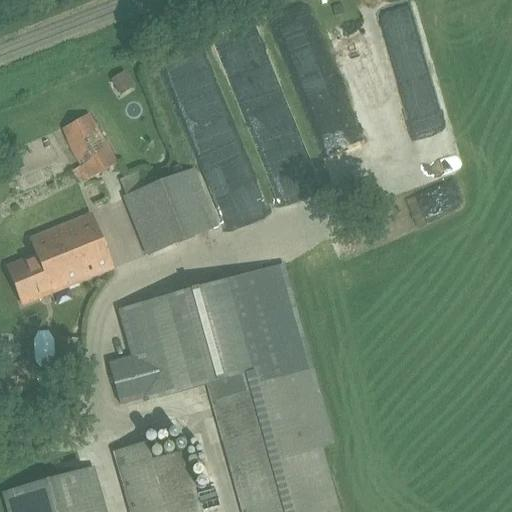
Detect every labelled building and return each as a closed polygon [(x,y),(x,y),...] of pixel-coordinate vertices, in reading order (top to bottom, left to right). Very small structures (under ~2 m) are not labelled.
[(361,73),(364,127),(391,125),(388,71),(361,73)] [(317,94),(323,133),(340,130),(333,91),(317,94)] [(91,178),(116,163),(87,114),(62,128),(91,178)] [(216,227),(194,169),(124,197),(146,254),(216,227)] [(46,233),(67,287),(113,268),(91,214),(46,233)] [(67,287),(46,233),(30,239),(36,255),(7,267),(22,305),(67,287)] [(183,292),(210,386),(244,511),(339,511),(321,445),(333,442),(283,264),(183,292)] [(210,386),(183,292),(117,309),(130,356),(108,362),(120,405),(143,399),(144,402),(210,386)] [(79,339),(60,338),(59,363),(78,364),(79,339)] [(0,372),(0,402),(41,386),(30,360),(0,372)] [(199,511),(182,452),(151,461),(146,442),(115,451),(132,511),(199,511)] [(60,477),(80,471),(77,460),(57,466),(60,477)] [(105,511),(92,468),(3,493),(7,511),(105,511)] [(211,510),(228,505),(222,484),(204,490),(211,510)]
